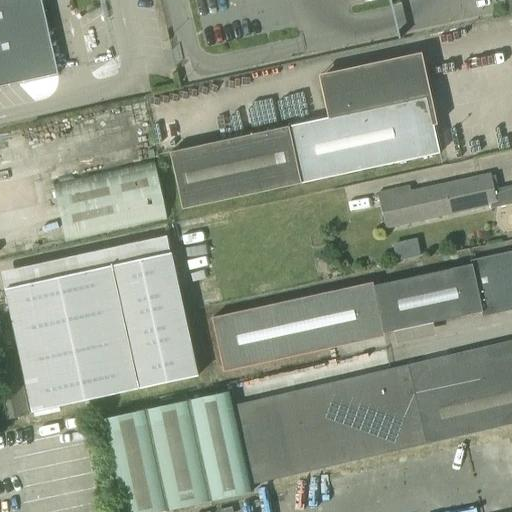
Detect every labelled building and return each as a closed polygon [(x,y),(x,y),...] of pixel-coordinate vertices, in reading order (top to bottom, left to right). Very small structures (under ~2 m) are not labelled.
[(0,0),(0,87),(58,74),(41,0),(0,0)] [(418,58),(399,62),(320,78),(329,119),(288,128),(170,153),(182,210),(300,184),(439,154),(427,98),(418,58)] [(66,241),(167,219),(154,160),(53,182),(66,241)] [(511,188),(494,192),(490,175),(396,196),(395,190),(378,194),(386,229),(490,206),(491,210),(511,204),(511,188)] [(395,239),(397,259),(421,257),(419,237),(395,239)] [(483,317),(511,310),(511,252),(470,261),(471,265),(373,287),(372,283),(212,320),(224,374),(384,338),(384,335),(482,314),(483,317)] [(116,267),(142,389),(198,377),(171,255),(116,267)] [(87,401),(142,389),(116,267),(60,279),(87,401)] [(31,413),(87,401),(60,279),(5,291),(31,413)] [(511,341),(233,407),(229,393),(103,420),(123,511),(162,511),(252,492),(252,487),(511,424),(511,341)] [(0,422),(31,416),(25,387),(0,392),(0,422)]
